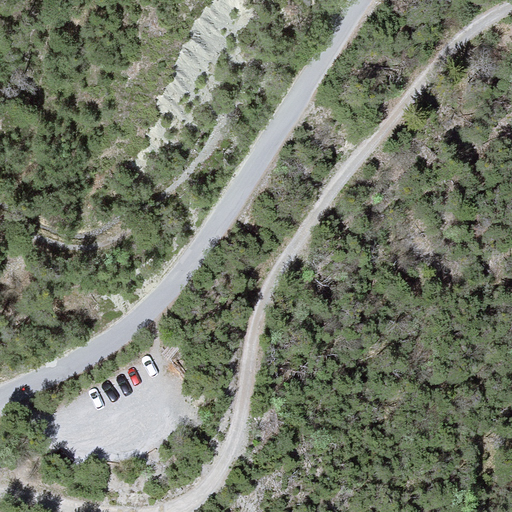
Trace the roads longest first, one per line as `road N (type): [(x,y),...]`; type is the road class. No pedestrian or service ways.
road 1 (track): [(0,497),(199,509),(253,441),(275,302),(334,199),(463,35),(511,16)]
road 2 (unclassified): [(0,398),(167,290),(374,0)]
